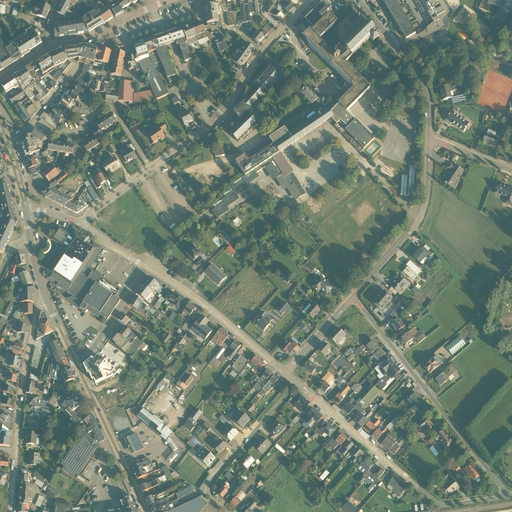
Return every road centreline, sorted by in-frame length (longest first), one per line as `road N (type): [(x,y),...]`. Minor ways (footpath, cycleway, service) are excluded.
road 1 (residential): [(296,383),(439,504),(505,497)]
road 2 (residential): [(505,497),(352,296)]
road 3 (residential): [(150,167),(221,113),(267,43),(310,0)]
road 4 (residential): [(47,302),(37,311),(25,362),(10,511)]
road 5 (residential): [(352,296),(419,217),(428,137)]
road 6 (residential): [(146,267),(197,298),(284,372)]
road 7 (residential): [(296,383),(210,480),(207,493),(225,511)]
road 8 (residential): [(150,167),(113,109),(88,118),(76,133),(50,135),(31,123)]
road 9 (primary): [(144,511),(75,364)]
road 10 (residential): [(428,137),(423,87),(357,0)]
road 11 (residential): [(146,267),(75,364)]
